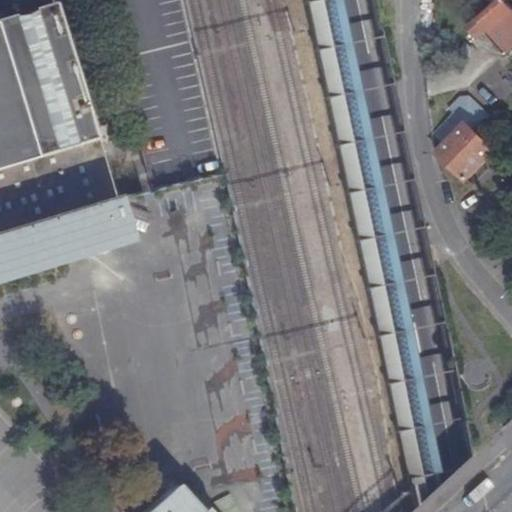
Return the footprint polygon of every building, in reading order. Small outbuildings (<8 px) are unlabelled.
[(501,0),(481,18),(470,27),(479,37),(485,31),(504,53),(511,46),(511,5),(507,0),(501,0)] [(0,282),(109,249),(108,246),(125,240),(53,4),(0,20),(0,282)] [(470,27),(481,18),(479,14),(467,24),(470,27)] [(451,108),(465,121),(480,105),(470,96),(461,96),(451,108)] [(465,121),(438,149),(438,151),(469,178),(496,150),(481,135),(490,126),(487,112),(480,105),(465,121)] [(191,511),(171,488),(143,511),(191,511)] [(232,511),(229,497),(213,501),(216,511),(232,511)]
